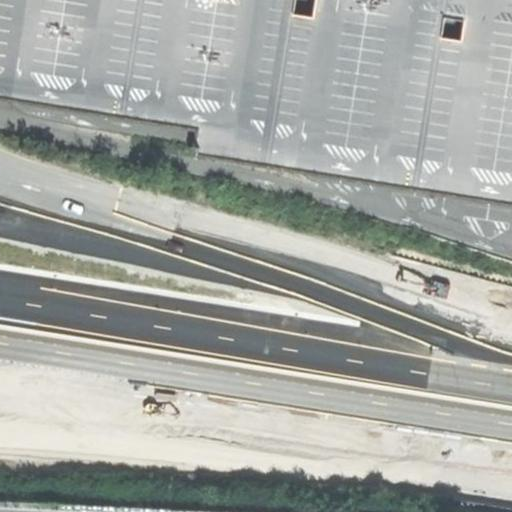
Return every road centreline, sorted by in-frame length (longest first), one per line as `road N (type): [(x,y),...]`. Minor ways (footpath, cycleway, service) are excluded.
road 1 (trunk): [(511,325),(0,178)]
road 2 (trunk): [(0,355),(511,437)]
road 3 (trunk): [(511,380),(0,299)]
road 4 (trunk): [(0,437),(511,470)]
